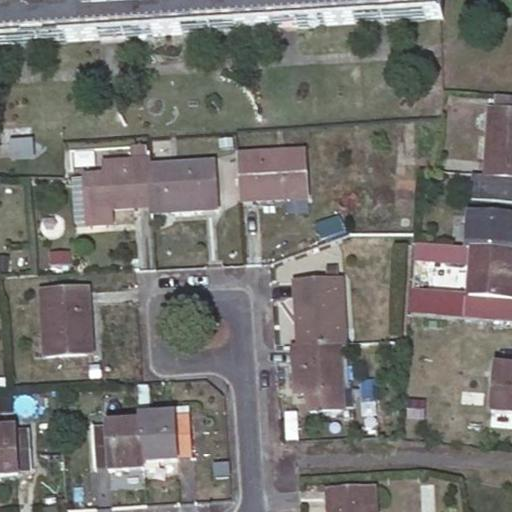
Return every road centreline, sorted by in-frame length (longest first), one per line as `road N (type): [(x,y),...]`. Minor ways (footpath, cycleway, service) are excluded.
road 1 (residential): [(241,367),(241,300),(162,301),(168,361)]
road 2 (residential): [(252,511),(241,367)]
